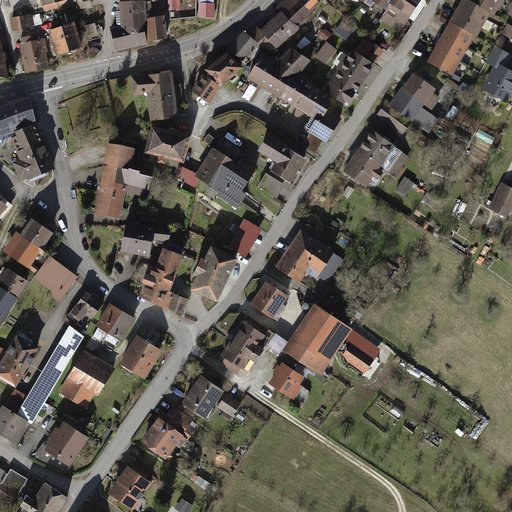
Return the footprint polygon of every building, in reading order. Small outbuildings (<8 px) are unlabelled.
[(67,0),(38,0),(42,13),(69,6),(67,0)] [(201,0),(201,21),(216,21),(216,0),(201,0)] [(246,35),(244,34),(229,51),(244,64),(258,47),(267,55),(273,49),(277,54),(301,31),(298,29),(312,16),(310,14),(319,6),(314,0),(285,0),(258,28),(256,26),(246,35)] [(422,2),(418,0),(371,0),(370,3),(386,13),(380,24),(401,36),(422,2)] [(469,0),(468,3),(462,0),(428,64),(453,77),(486,15),(492,18),(501,0),(469,0)] [(145,1),(122,2),(123,27),(119,27),(124,48),(146,42),(142,24),(146,20),(145,1)] [(33,16),(12,19),(14,33),(35,30),(33,16)] [(165,17),(146,20),(149,43),(166,38),(165,17)] [(74,23),(52,31),(58,55),(81,47),(74,23)] [(511,27),(508,25),(502,36),(511,41),(511,27)] [(44,42),(20,45),(24,75),(48,71),(44,42)] [(337,51),(327,44),(316,60),(327,67),(337,51)] [(388,54),(379,49),(371,62),(380,68),(388,54)] [(511,57),(495,49),(486,65),(494,69),(482,91),(508,104),(511,96),(511,73),(506,71),(511,57)] [(278,66),(263,57),(248,81),(314,120),(307,133),(327,144),(342,121),(328,111),(334,102),(323,95),(298,79),(312,64),(291,52),(278,66)] [(346,110),(374,67),(351,52),(323,95),(334,102),(346,110)] [(197,89),(213,101),(221,89),(242,72),(229,55),(204,72),(206,77),(195,87),(197,89)] [(171,73),(131,78),(133,99),(148,97),(151,123),(177,120),(171,73)] [(438,90),(413,73),(390,107),(387,105),(380,116),(405,133),(413,122),(425,130),(435,114),(433,113),(442,100),(435,95),(438,90)] [(0,144),(12,137),(8,129),(35,120),(30,99),(11,105),(0,108),(0,144)] [(34,122),(15,130),(17,136),(12,137),(22,161),(16,164),(22,178),(31,174),(32,178),(54,169),(34,122)] [(414,157),(372,129),(343,173),(366,188),(373,177),(379,181),(385,171),(399,180),(414,157)] [(189,140),(152,131),(146,156),(183,165),(189,140)] [(307,161),(267,136),(257,153),(274,164),(269,173),(291,187),(307,161)] [(213,148),(193,178),(237,209),(246,196),(240,192),(254,171),(238,160),(243,153),(223,139),(215,150),(213,148)] [(134,152),(108,146),(94,217),(121,222),(123,215),(142,219),(150,181),(129,177),(134,152)] [(287,187),(267,175),(259,188),(279,199),(287,187)] [(416,184),(406,178),(398,192),(408,197),(416,184)] [(511,209),(511,188),(502,184),(489,210),(508,219),(511,209)] [(0,216),(9,207),(0,198),(0,216)] [(262,230),(245,220),(230,247),(247,256),(262,230)] [(53,235),(32,221),(20,237),(16,234),(4,253),(34,273),(49,251),(45,248),(53,235)] [(172,229),(124,223),(120,252),(148,256),(150,241),(170,243),(172,229)] [(333,253),(300,231),(275,269),(300,285),(307,274),(316,280),(333,253)] [(236,260),(209,248),(204,261),(200,260),(192,277),(195,279),(189,292),(216,304),(236,260)] [(181,257),(163,251),(157,269),(150,267),(147,276),(143,275),(140,286),(143,287),(139,298),(169,308),(173,295),(168,294),(181,257)] [(78,278),(50,258),(34,280),(62,300),(78,278)] [(29,283),(7,269),(0,280),(0,292),(17,303),(29,283)] [(287,298),(266,283),(251,306),(273,320),(287,298)] [(105,303),(87,291),(71,314),(86,323),(89,318),(93,321),(105,303)] [(17,303),(0,292),(0,319),(4,322),(17,303)] [(189,300),(175,295),(169,310),(183,315),(189,300)] [(137,321),(109,304),(97,326),(125,343),(137,321)] [(351,330),(313,306),(283,352),(321,376),(351,330)] [(269,339),(243,323),(221,359),(248,375),(269,339)] [(86,338),(69,328),(23,403),(12,397),(5,409),(32,425),(86,338)] [(39,347),(16,334),(6,352),(0,348),(0,379),(15,388),(39,347)] [(161,353),(136,337),(119,364),(144,380),(161,353)] [(376,359),(352,343),(342,358),(366,374),(376,359)] [(114,370),(84,352),(59,392),(89,410),(114,370)] [(304,379),(281,364),(268,386),(292,401),(301,387),(300,386),(304,379)] [(224,392),(200,376),(182,404),(207,419),(224,392)] [(303,389),(299,400),(305,402),(309,391),(303,389)] [(241,402),(227,394),(219,408),(233,416),(241,402)] [(5,409),(2,406),(0,409),(0,436),(18,447),(32,425),(5,409)] [(164,423),(158,419),(142,444),(168,461),(182,440),(189,445),(198,430),(191,426),(194,421),(174,408),(164,423)] [(88,440),(64,423),(59,430),(56,428),(46,441),(49,443),(44,450),(69,468),(88,440)] [(155,469),(138,458),(131,469),(148,480),(155,469)] [(151,484),(126,467),(109,493),(134,510),(151,484)] [(30,481),(12,470),(1,489),(19,500),(30,481)] [(58,511),(68,497),(45,483),(33,501),(25,496),(19,506),(26,511),(24,511),(58,511)] [(177,510),(180,511),(190,511),(193,505),(182,500),(177,510)]
